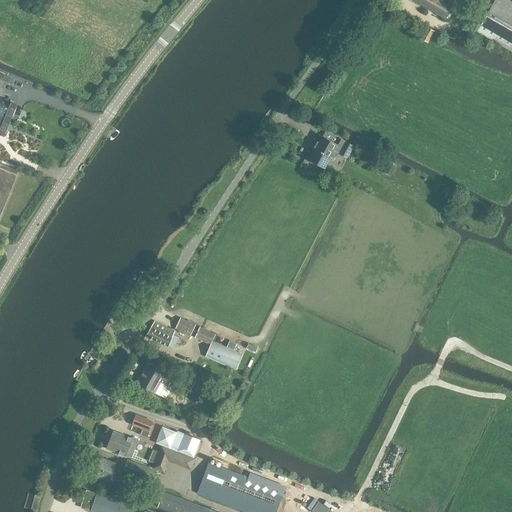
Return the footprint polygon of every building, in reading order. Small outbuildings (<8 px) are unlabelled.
[(413,0),(446,19),(456,0),(413,0)] [(495,0),(478,31),(511,50),(511,0),(495,0)] [(427,27),(420,38),(428,43),(434,31),(427,27)] [(8,76),(5,82),(12,85),(15,78),(8,76)] [(0,115),(9,119),(11,115),(13,116),(16,109),(14,109),(16,104),(7,100),(6,101),(0,98),(0,115)] [(8,123),(9,119),(0,115),(0,133),(3,135),(5,130),(7,131),(9,124),(8,123)] [(327,132),(324,137),(311,160),(325,168),(335,151),(346,157),(353,146),(327,132)] [(391,162),(385,172),(390,175),(396,165),(391,162)] [(190,336),(195,324),(180,317),(175,328),(190,336)] [(174,330),(154,321),(146,336),(168,346),(174,330)] [(210,345),(212,341),(216,334),(200,326),(194,337),(210,345)] [(242,353),(234,350),(236,343),(229,340),(227,347),(212,341),(210,345),(205,357),(236,370),(242,353)] [(248,343),(246,348),(256,352),(258,347),(248,343)] [(170,378),(147,365),(137,382),(160,396),(167,385),(166,385),(170,378)] [(184,371),(181,376),(176,374),(172,380),(177,383),(178,382),(191,389),(197,378),(184,371)] [(200,380),(195,389),(202,393),(207,384),(200,380)] [(135,414),(131,424),(142,428),(140,434),(147,437),(149,430),(149,429),(152,420),(135,414)] [(162,427),(155,444),(161,446),(194,459),(201,441),(162,427)] [(124,455),(131,458),(138,439),(132,436),(131,438),(113,431),(106,448),(118,453),(118,455),(122,457),(124,455)] [(164,474),(169,462),(191,471),(195,460),(161,446),(152,469),(155,470),(164,474)] [(116,463),(97,456),(90,474),(109,481),(116,463)] [(119,473),(142,481),(148,484),(154,470),(147,468),(124,459),(119,473)] [(275,511),(284,491),(210,462),(209,462),(197,493),(247,511),(275,511)] [(159,507),(172,511),(223,511),(165,490),(159,507)] [(98,493),(91,511),(135,511),(137,507),(98,493)]
